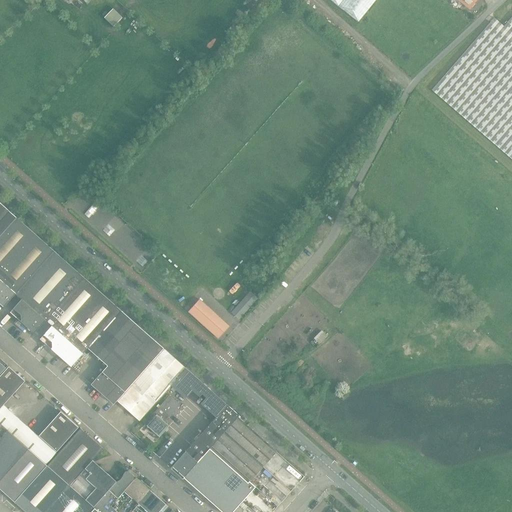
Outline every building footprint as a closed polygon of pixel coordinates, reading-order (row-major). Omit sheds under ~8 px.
[(335,0),(361,22),(378,0),(335,0)] [(474,3),(476,0),(456,0),(459,2),(461,2),(469,8),(470,7),(472,7),(474,4),(474,3)] [(431,90),(511,160),(511,16),(504,26),(494,18),(431,90)] [(0,235),(16,218),(0,203),(0,235)] [(0,303),(4,307),(15,294),(53,251),(16,218),(0,235),(0,303)] [(45,321),(83,277),(53,251),(15,294),(21,299),(9,312),(33,334),(45,321)] [(71,367),(121,311),(83,277),(45,321),(51,326),(40,339),(71,367)] [(250,292),(231,312),(239,319),(257,298),(250,292)] [(218,338),(226,329),(197,303),(188,312),(218,338)] [(107,366),(91,384),(113,404),(163,348),(121,311),(88,348),(107,366)] [(171,386),(186,369),(164,349),(117,401),(140,421),(171,386)] [(0,374),(8,365),(0,358),(0,374)] [(0,375),(0,408),(25,381),(9,366),(0,375)] [(199,396),(202,393),(206,397),(201,404),(216,417),(227,405),(186,369),(171,386),(185,398),(192,390),(199,396)] [(155,416),(146,426),(159,437),(169,426),(165,422),(180,405),(170,395),(153,414),(155,416)] [(216,417),(170,468),(182,479),(184,477),(197,462),(211,447),(211,446),(250,481),(276,452),(276,451),(238,417),(239,415),(227,405),(216,417)] [(7,409),(4,406),(0,409),(0,423),(46,464),(56,452),(38,437),(7,409)] [(39,436),(56,452),(78,427),(61,411),(39,436)] [(103,448),(80,428),(47,466),(70,486),(86,467),(92,460),(103,448)] [(7,431),(0,438),(0,480),(28,449),(7,431)] [(211,447),(197,462),(241,502),(255,487),(250,482),(211,447)] [(28,449),(0,480),(0,489),(14,502),(47,465),(28,449)] [(92,460),(86,467),(70,486),(93,507),(116,482),(116,481),(107,474),(92,460)] [(184,477),(184,478),(222,511),(232,511),(241,502),(197,462),(184,477)] [(47,465),(14,502),(25,511),(91,511),(95,508),(93,507),(70,486),(47,466),(47,465)] [(95,508),(99,511),(169,511),(171,509),(156,496),(136,478),(134,479),(134,478),(134,477),(133,476),(132,475),(130,473),(129,472),(128,471),(127,471),(126,471),(125,472),(124,473),(123,474),(123,475),(122,476),(122,477),(121,478),(120,479),(118,481),(116,482),(93,507),(95,508)]
